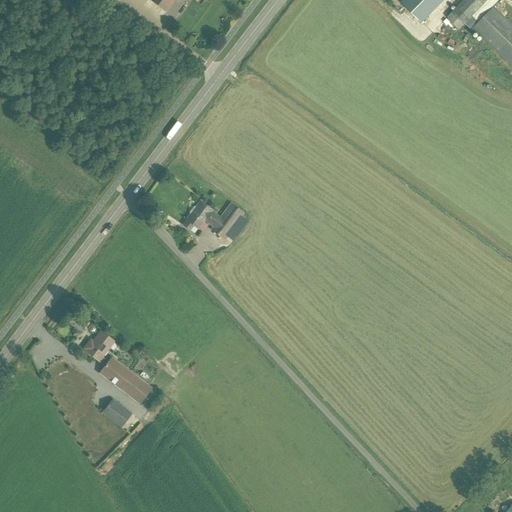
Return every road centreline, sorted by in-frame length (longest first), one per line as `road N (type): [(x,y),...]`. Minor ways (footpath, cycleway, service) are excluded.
road 1 (unclassified): [(127,198),(418,511)]
road 2 (primary): [(127,198),(277,0)]
road 3 (primary): [(0,365),(127,198)]
